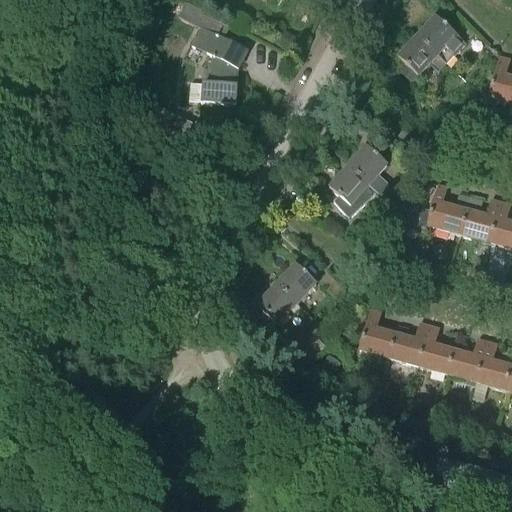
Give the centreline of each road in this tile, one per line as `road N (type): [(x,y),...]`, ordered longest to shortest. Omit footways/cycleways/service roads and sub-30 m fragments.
road 1 (residential): [(372,511),(236,394),(198,336),(224,261),(362,0)]
road 2 (track): [(0,142),(46,491),(31,511)]
